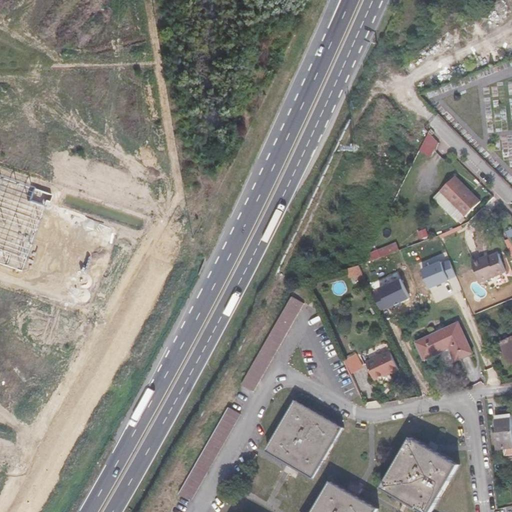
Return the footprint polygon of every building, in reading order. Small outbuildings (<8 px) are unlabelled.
[(20,30),(7,31),(7,44),(21,43),(20,30)] [(431,133),(422,151),(434,156),(440,143),(431,133)] [(54,195),(0,176),(0,263),(21,271),(45,202),(51,204),(54,195)] [(442,192),(467,218),(482,203),(456,178),(442,192)] [(467,218),(442,192),(435,199),(460,225),(467,218)] [(474,264),(483,284),(508,273),(500,255),(485,261),(484,260),(474,264)] [(360,263),(347,267),(351,280),(364,276),(360,263)] [(251,391),(301,303),(289,296),(239,384),(251,391)] [(455,360),(472,353),(460,325),(440,334),(419,343),(426,359),(449,349),(455,360)] [(511,339),(501,345),(509,363),(511,361),(511,339)] [(367,363),(375,380),(389,374),(390,375),(400,370),(391,352),(367,363)] [(343,430),(296,403),(268,451),(315,479),(343,430)] [(226,407),(177,493),(189,500),(238,414),(226,407)] [(511,415),(511,413),(497,415),(498,431),(493,432),(494,440),(498,439),(499,448),(511,446),(511,415)] [(413,440),(385,489),(426,511),(434,511),(460,466),(413,440)] [(334,482),(316,511),(377,511),(380,509),(334,482)] [(212,511),(223,511),(227,506),(214,499),(208,509),(212,511)]
